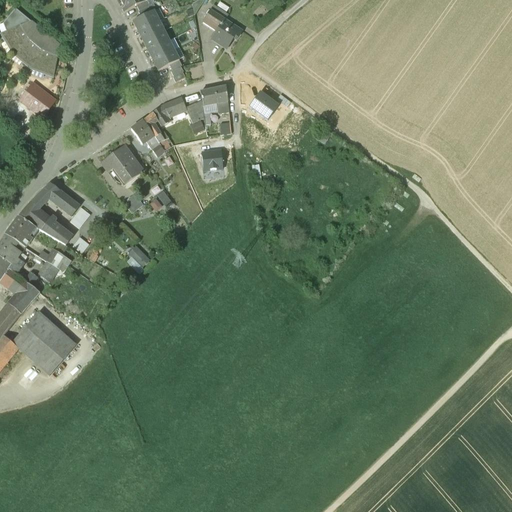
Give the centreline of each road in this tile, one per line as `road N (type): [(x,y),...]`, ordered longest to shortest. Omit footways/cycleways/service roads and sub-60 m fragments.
road 1 (track): [(242,62),(421,194),(511,293)]
road 2 (track): [(331,511),(511,331)]
road 3 (residential): [(162,98),(228,79),(307,0)]
road 4 (residential): [(48,171),(76,94),(86,0)]
road 5 (residential): [(48,171),(162,98)]
